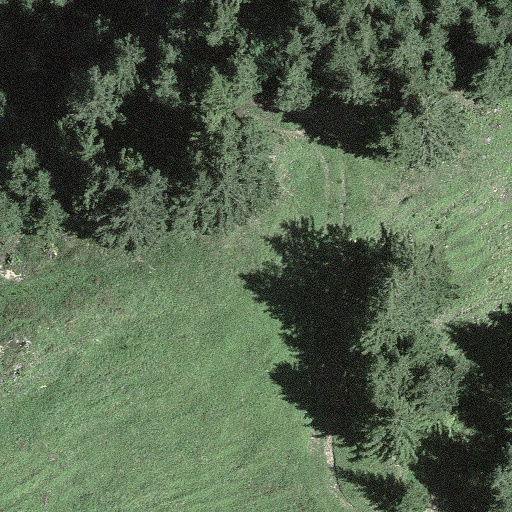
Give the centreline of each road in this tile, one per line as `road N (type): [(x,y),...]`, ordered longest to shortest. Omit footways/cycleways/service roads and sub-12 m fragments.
road 1 (track): [(445,0),(456,95),(438,366),(496,406),(511,400)]
road 2 (track): [(0,238),(73,164),(151,19),(193,0)]
